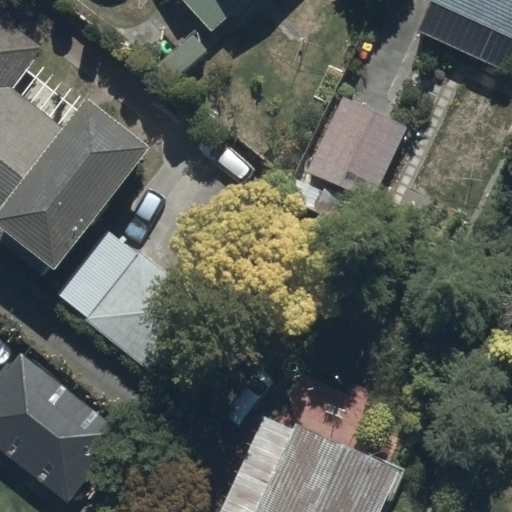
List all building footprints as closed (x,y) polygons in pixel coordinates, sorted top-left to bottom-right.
[(244,0),(186,0),(213,29),(244,0)] [(511,0),(430,0),(435,2),(421,32),(511,72),(511,69),(511,0)] [(0,242),(45,279),(58,264),(64,269),(164,147),(100,94),(73,128),(19,84),(48,50),(0,10),(0,242)] [(410,129),(345,97),(296,196),(362,228),(410,129)] [(214,306),(109,228),(56,297),(160,377),(214,306)] [(128,434),(22,354),(0,382),(0,450),(74,506),(128,434)] [(389,511),(408,471),(301,421),(296,432),(264,417),(219,511),(389,511)]
